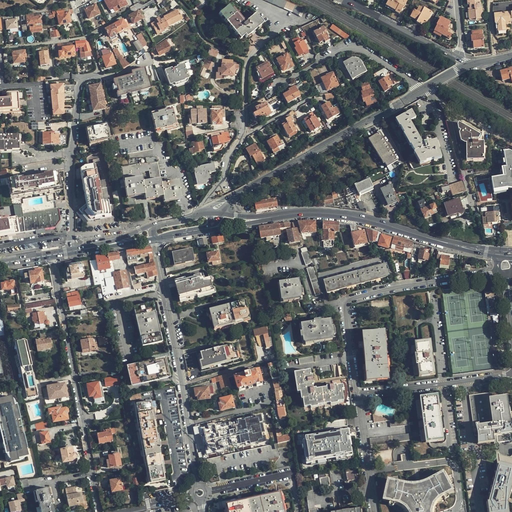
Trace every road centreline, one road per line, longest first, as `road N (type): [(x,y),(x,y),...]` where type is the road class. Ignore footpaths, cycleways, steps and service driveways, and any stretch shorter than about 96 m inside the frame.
road 1 (residential): [(51,254),(100,511)]
road 2 (residential): [(152,239),(197,485)]
road 3 (residential): [(496,270),(348,302),(357,394)]
road 4 (primary): [(267,217),(356,217),(497,252)]
road 5 (residential): [(87,37),(97,69),(77,85),(72,251)]
road 6 (secondary): [(232,197),(419,91)]
road 7 (residential): [(271,90),(350,47),(419,91)]
road 8 (residential): [(357,394),(511,373)]
road 9 (residential): [(242,135),(247,60),(281,18)]
road 10 (residential): [(206,491),(288,473),(298,511)]
road 11 (residential): [(348,0),(456,58)]
